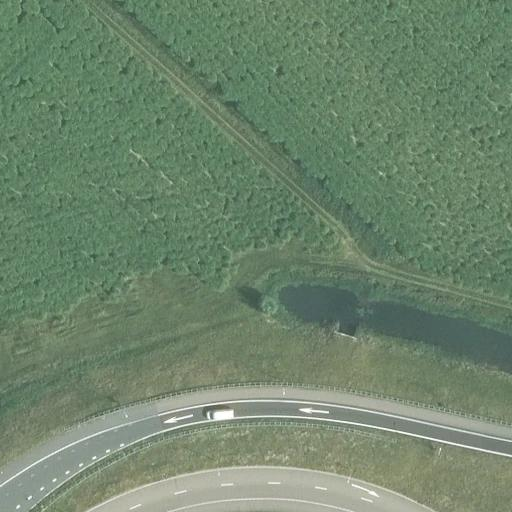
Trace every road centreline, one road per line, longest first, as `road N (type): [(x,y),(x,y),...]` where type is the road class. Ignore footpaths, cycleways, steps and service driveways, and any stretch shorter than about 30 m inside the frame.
road 1 (motorway): [(511,452),(304,409),(214,416),(122,441),(0,511)]
road 2 (motorway): [(129,511),(201,488),(282,480),(394,511)]
